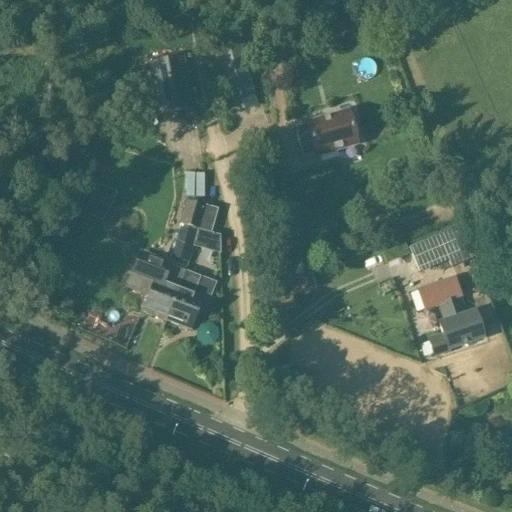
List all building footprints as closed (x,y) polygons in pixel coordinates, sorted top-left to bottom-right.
[(245,67),(239,45),(218,50),(223,72),(245,67)] [(180,60),(153,65),(162,115),(189,110),(180,60)] [(227,81),(223,82),(225,91),(230,89),(251,85),(249,76),(245,77),(227,81)] [(304,160),(315,157),(316,158),(357,146),(348,114),(307,126),(307,127),(295,130),(304,160)] [(257,145),(271,190),(291,184),(277,139),(257,145)] [(82,213),(100,221),(112,191),(94,184),(82,213)] [(189,229),(197,232),(212,235),(218,211),(195,206),(189,229)] [(438,239),(409,251),(420,276),(448,265),(438,239)] [(404,245),(378,253),(382,264),(408,256),(404,245)] [(125,289),(146,298),(140,313),(165,323),(183,273),(171,268),(172,264),(142,253),(140,252),(125,289)] [(216,286),(200,280),(183,273),(165,323),(190,332),(202,301),(210,303),(216,286)] [(438,308),(444,325),(439,326),(442,337),(428,342),(434,358),(449,353),(449,352),(483,340),(475,314),(466,317),(461,301),(463,300),(456,278),(417,291),(424,313),(438,308)]
